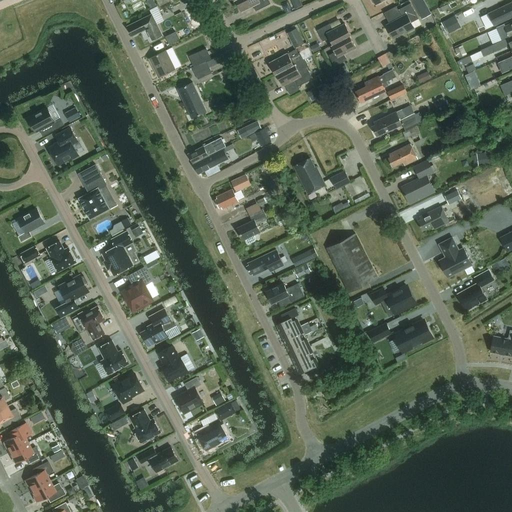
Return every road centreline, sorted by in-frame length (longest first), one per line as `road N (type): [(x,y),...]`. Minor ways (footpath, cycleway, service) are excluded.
road 1 (residential): [(42,173),(225,508)]
road 2 (residential): [(463,384),(453,333),(349,127),(321,118),(284,131)]
road 3 (residential): [(321,457),(301,421),(299,393),(198,186)]
road 4 (residential): [(198,186),(106,0)]
road 5 (residential): [(463,384),(321,457)]
